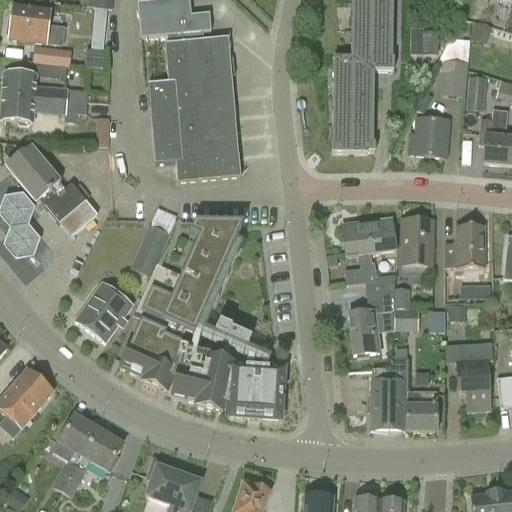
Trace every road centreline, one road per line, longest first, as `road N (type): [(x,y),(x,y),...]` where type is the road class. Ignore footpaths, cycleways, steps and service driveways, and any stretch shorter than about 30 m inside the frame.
road 1 (tertiary): [(0,293),(58,360),(145,420),(213,442),(325,460)]
road 2 (residential): [(325,460),(293,196)]
road 3 (residential): [(511,202),(387,189),(293,196)]
road 4 (residential): [(293,196),(282,93),(292,0)]
